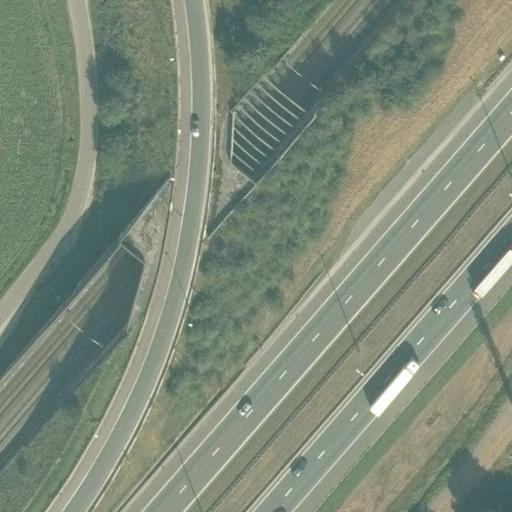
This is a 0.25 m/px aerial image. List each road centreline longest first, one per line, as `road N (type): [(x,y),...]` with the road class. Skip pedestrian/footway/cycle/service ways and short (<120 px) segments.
road 1 (motorway): [(184,0),(189,119),(169,269),(125,400),(55,511)]
road 2 (motorway): [(511,112),(155,511)]
road 3 (motorway): [(272,511),(511,235)]
road 4 (unclassified): [(75,0),(87,125),(77,199),(0,308)]
